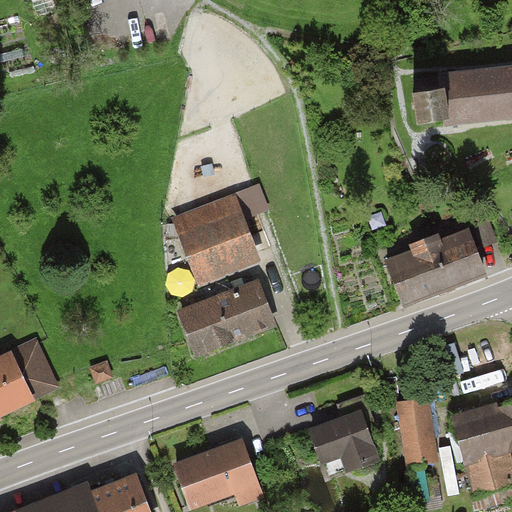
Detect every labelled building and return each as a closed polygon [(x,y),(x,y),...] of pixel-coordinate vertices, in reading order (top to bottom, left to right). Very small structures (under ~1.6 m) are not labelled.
[(511,66),(443,74),(445,92),(417,95),(420,123),(446,120),(447,124),(511,116),(511,66)] [(242,211),(180,235),(200,286),(262,263),(242,211)] [(420,259),(391,269),(404,307),(490,277),(476,236),(451,245),(448,236),(416,247),(420,259)] [(262,293),(185,320),(198,356),(275,329),(262,293)] [(0,419),(3,418),(0,413),(61,384),(38,337),(13,349),(11,344),(0,348),(0,419)] [(492,343),(466,356),(480,384),(506,371),(492,343)] [(107,359),(90,365),(96,382),(113,376),(107,359)] [(434,401),(396,407),(406,473),(444,467),(434,401)] [(364,404),(310,422),(322,457),(343,450),(349,469),(382,458),(364,404)] [(511,410),(451,425),(463,474),(475,471),(482,499),(511,491),(511,474),(509,460),(511,459),(511,410)] [(243,434),(176,459),(192,504),(235,489),(240,504),(266,495),(243,434)] [(89,476),(0,511),(156,511),(137,465),(92,484),(89,476)]
